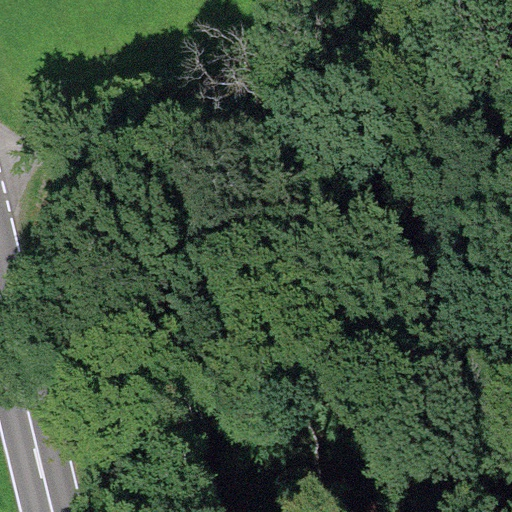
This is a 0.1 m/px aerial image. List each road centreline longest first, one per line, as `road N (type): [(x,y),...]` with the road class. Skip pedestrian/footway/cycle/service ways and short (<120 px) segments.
road 1 (track): [(320,102),(0,165)]
road 2 (secondary): [(54,511),(0,285)]
